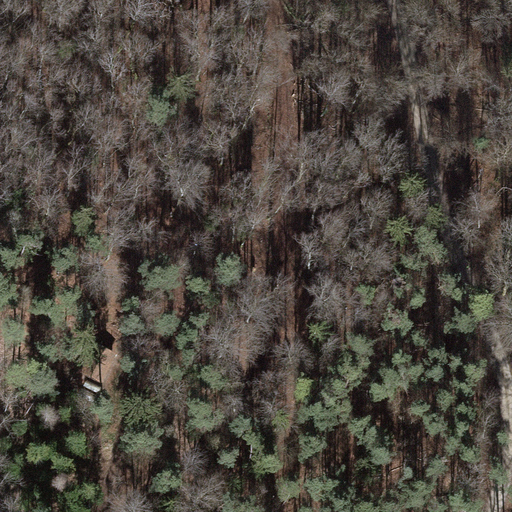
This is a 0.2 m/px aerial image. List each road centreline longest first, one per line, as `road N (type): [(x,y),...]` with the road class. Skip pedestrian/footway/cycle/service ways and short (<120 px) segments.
road 1 (track): [(102,511),(135,403),(181,326),(173,260),(128,126),(0,8)]
road 2 (track): [(270,0),(291,144),(279,316),(231,413),(113,511)]
road 3 (track): [(511,440),(502,354),(442,217),(393,0)]
